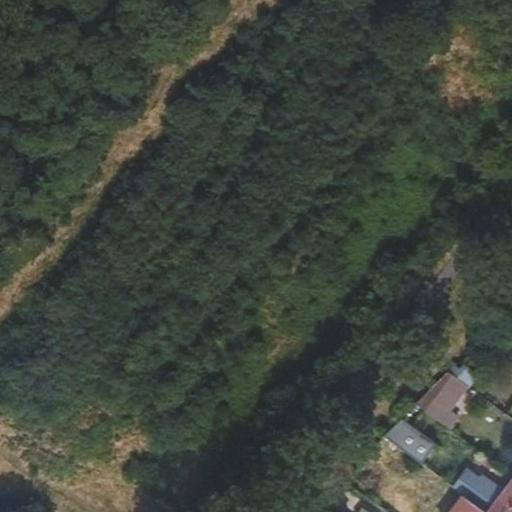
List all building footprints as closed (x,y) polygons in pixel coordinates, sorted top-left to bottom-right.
[(448,375),(416,406),(432,417),(445,427),(453,417),(446,412),(466,387),(448,375)] [(511,392),(506,388),(492,406),(511,421),(511,392)] [(421,443),(432,451),(436,445),(420,433),(432,417),(416,406),(406,416),(410,419),(402,429),(421,443)] [(397,425),(384,437),(411,457),(421,465),(432,451),(421,443),(402,429),(410,419),(406,416),(397,425)] [(358,467),(345,483),(368,499),(380,482),(358,467)] [(453,488),(477,506),(485,511),(511,511),(511,485),(507,492),(498,486),(497,489),(485,480),(481,485),(464,473),(453,488)]
